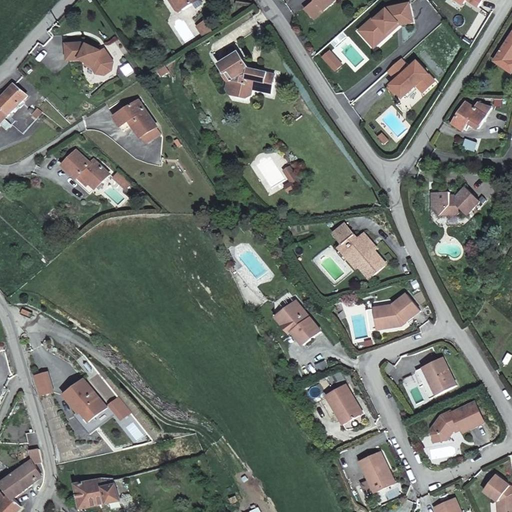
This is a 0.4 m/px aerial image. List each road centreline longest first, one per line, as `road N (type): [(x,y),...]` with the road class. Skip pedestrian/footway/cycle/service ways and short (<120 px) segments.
road 1 (residential): [(452,329),(372,361),(370,375),(417,477),(446,479),(511,448)]
road 2 (residential): [(39,511),(52,482),(48,448),(0,300)]
road 3 (residential): [(263,0),(364,149),(391,174)]
road 4 (residential): [(391,174),(508,0)]
road 5 (residential): [(452,329),(389,188),(391,174)]
road 6 (unknown): [(0,169),(48,166),(98,115)]
